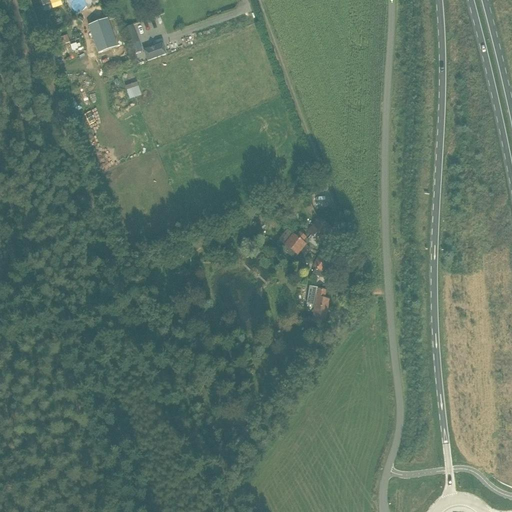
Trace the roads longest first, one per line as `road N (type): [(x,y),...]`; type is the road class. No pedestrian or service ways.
road 1 (unclassified): [(390,0),(383,156),(400,414),(383,511)]
road 2 (primary): [(438,0),(433,284),(451,500)]
road 3 (track): [(24,0),(124,291)]
road 4 (track): [(124,291),(236,511)]
road 5 (primary): [(469,0),(511,183)]
